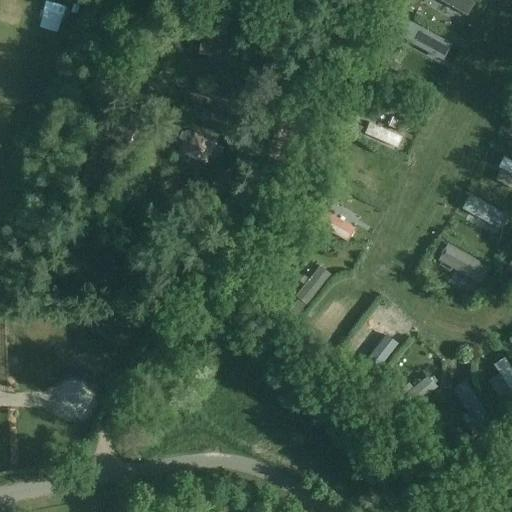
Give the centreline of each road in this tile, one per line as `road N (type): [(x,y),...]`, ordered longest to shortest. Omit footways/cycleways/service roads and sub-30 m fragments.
road 1 (track): [(341,0),(232,240),(100,435),(97,476)]
road 2 (unclassified): [(0,493),(230,463),(281,482),(326,511)]
